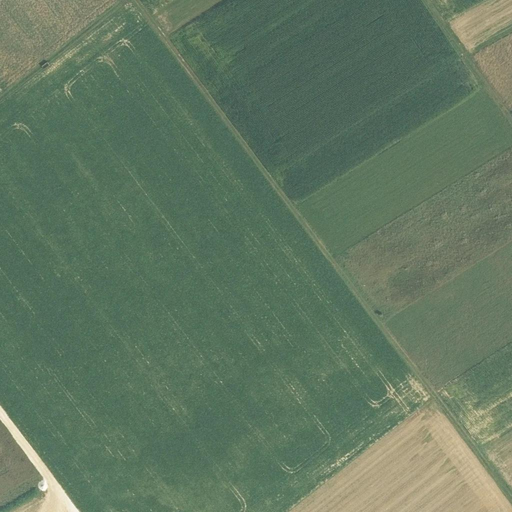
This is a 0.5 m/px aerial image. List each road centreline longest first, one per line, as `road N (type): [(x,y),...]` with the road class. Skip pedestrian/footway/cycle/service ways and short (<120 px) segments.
road 1 (track): [(511,500),(136,0)]
road 2 (track): [(120,0),(0,97)]
road 3 (track): [(511,124),(426,0)]
road 4 (track): [(0,411),(76,511)]
